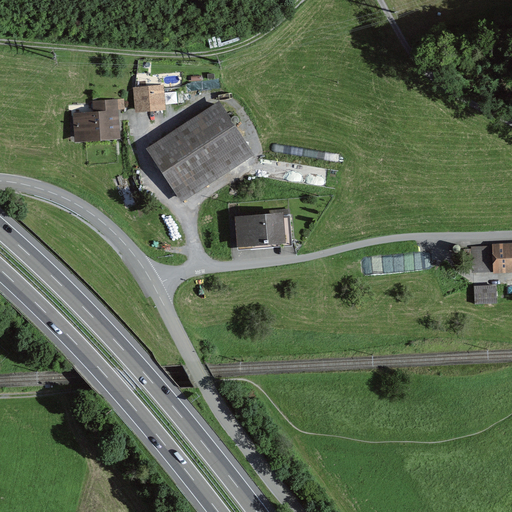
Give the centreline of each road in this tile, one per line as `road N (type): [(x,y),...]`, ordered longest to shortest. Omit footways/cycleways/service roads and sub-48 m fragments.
road 1 (motorway): [(257,511),(121,347),(0,228)]
road 2 (residential): [(511,234),(373,241),(201,268),(153,286)]
road 3 (motorway): [(0,268),(119,391),(218,511)]
road 4 (track): [(299,0),(258,36),(211,51),(0,42)]
road 5 (unclassified): [(153,286),(211,397),(297,511)]
road 6 (unclassified): [(0,181),(49,192),(96,217),(153,286)]
road 7 (track): [(0,395),(174,383)]
